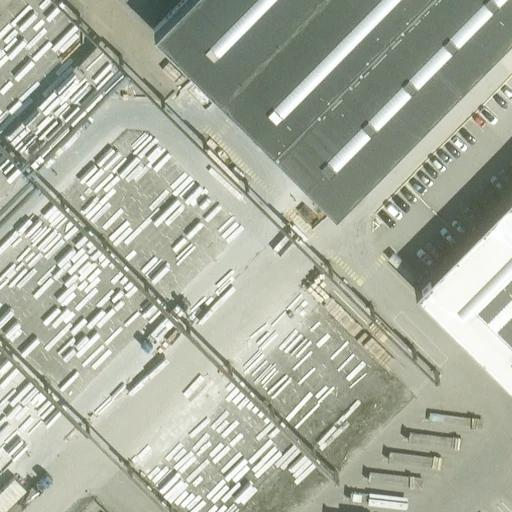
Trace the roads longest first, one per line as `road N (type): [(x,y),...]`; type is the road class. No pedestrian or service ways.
road 1 (unknown): [(329,511),(427,416),(450,371),(511,425)]
road 2 (unknown): [(424,218),(511,130)]
